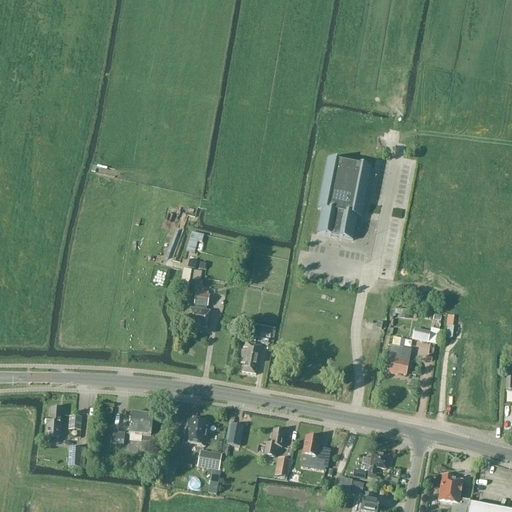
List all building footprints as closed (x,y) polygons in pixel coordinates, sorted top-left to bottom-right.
[(361,219),(371,169),(355,166),(355,167),(342,165),(343,164),(327,161),(317,210),(321,211),(317,235),(352,242),(357,218),(361,219)] [(200,236),(192,233),(186,252),(194,254),(200,236)] [(154,284),(162,286),(165,272),(157,270),(154,284)] [(191,271),(183,270),(179,292),(187,294),(191,271)] [(201,273),(194,272),(192,283),(199,284),(201,273)] [(402,275),(403,282),(415,281),(415,274),(402,275)] [(197,291),(197,295),(196,295),(194,306),(195,306),(194,310),(190,310),(188,326),(207,330),(209,313),(205,313),(206,308),(207,308),(208,297),(207,297),(208,293),(197,291)] [(429,333),(414,330),(411,341),(427,344),(429,333)] [(255,377),(260,348),(254,347),(255,345),(244,343),(240,365),(243,365),(241,374),(255,377)] [(391,348),(388,359),(385,374),(393,376),(393,374),(405,376),(410,351),(391,348)] [(433,365),(433,353),(425,353),(424,364),(433,365)] [(60,439),(62,410),(50,410),(49,420),(46,420),(45,438),(60,439)] [(152,417),(130,415),(128,437),(143,438),(142,443),(150,444),(150,439),(152,417)] [(81,419),(69,418),(68,430),(80,430),(81,419)] [(209,425),(188,421),(184,445),(204,448),(209,425)] [(227,446),(239,448),(243,428),(231,426),(227,446)] [(284,434),(273,432),(270,447),(265,446),(263,457),(273,459),(274,454),(275,448),(281,449),(284,434)] [(124,434),(112,433),(111,445),(123,446),(124,434)] [(305,438),(300,465),(309,466),(309,468),(314,469),(321,471),(323,458),(317,457),(320,441),(305,438)] [(140,453),(150,454),(151,444),(150,444),(142,443),(141,443),(140,453)] [(69,469),(79,470),(80,450),(70,449),(69,469)] [(221,458),(199,454),(197,468),(218,472),(221,458)] [(388,458),(372,455),(369,468),(367,480),(377,482),(378,475),(375,475),(376,469),(385,471),(388,458)] [(290,462),(277,460),(274,477),(287,480),(290,462)] [(459,501),(461,483),(452,482),(452,479),(443,478),(440,498),(439,502),(452,504),(450,511),(511,511),(469,505),(470,502),(459,501)] [(340,479),(338,491),(349,494),(352,482),(340,479)] [(353,483),(350,493),(361,495),(363,485),(353,483)] [(376,511),(378,504),(371,502),(372,496),(365,495),(364,501),(363,501),(360,511),(376,511)]
